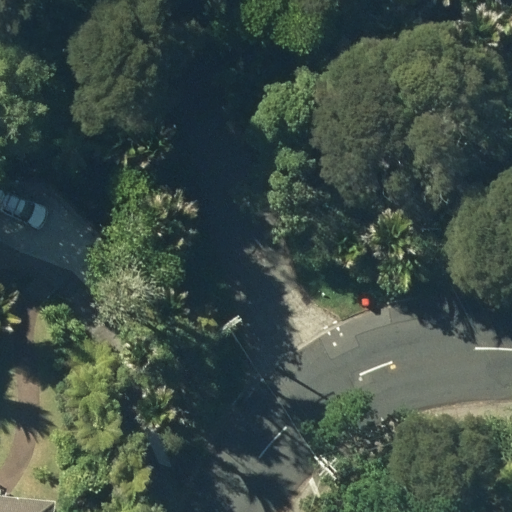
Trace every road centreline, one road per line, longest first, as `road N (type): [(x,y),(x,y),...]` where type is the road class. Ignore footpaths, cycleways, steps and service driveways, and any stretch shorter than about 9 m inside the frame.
road 1 (unknown): [(295,422),(176,95),(164,0)]
road 2 (residential): [(233,511),(295,422),(363,374),(511,348)]
